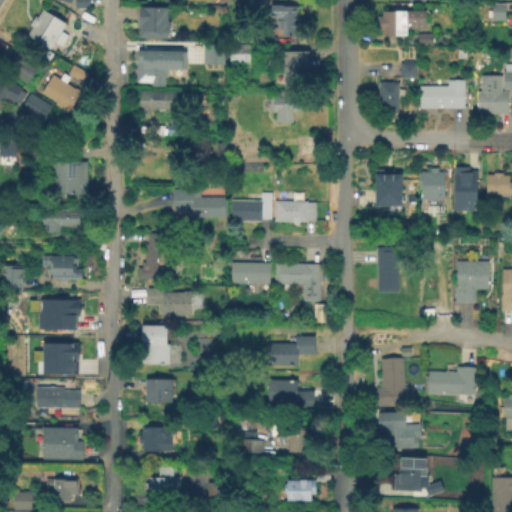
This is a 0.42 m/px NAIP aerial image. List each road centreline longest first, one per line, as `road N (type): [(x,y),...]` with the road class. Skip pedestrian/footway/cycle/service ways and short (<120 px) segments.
road 1 (residential): [(344,39),(347,511)]
road 2 (residential): [(111,134),(111,511)]
road 3 (residential): [(110,0),(111,134)]
